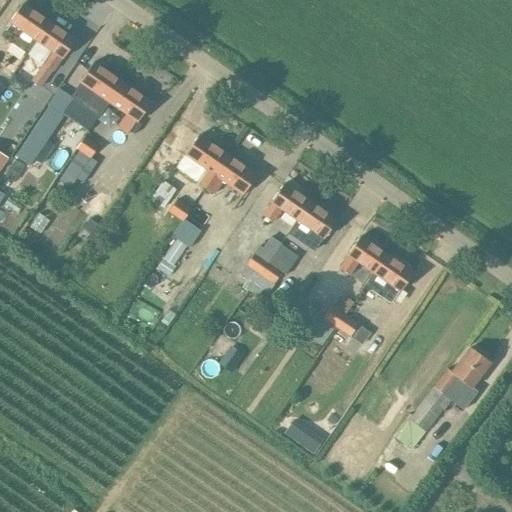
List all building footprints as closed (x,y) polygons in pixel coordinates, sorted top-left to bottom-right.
[(9,22),(10,22),(1,36),(12,43),(27,53),(36,40),(48,23),(21,4),(9,22)] [(48,23),(36,40),(51,51),(42,64),(53,72),(62,58),(63,59),(75,41),(48,23)] [(79,82),(80,83),(71,97),(82,104),(99,115),(108,102),(122,82),(93,63),(79,82)] [(0,123),(25,97),(0,74),(0,123)] [(122,82),(108,102),(126,114),(116,128),(126,135),(136,121),(137,122),(151,102),(122,82)] [(35,126),(19,150),(34,160),(50,137),(48,135),(70,104),(56,95),(35,126)] [(195,183),(204,189),(227,155),(198,135),(185,155),(204,169),(195,183)] [(85,136),(76,149),(90,158),(99,146),(85,136)] [(227,155),(204,189),(214,195),(223,181),(242,195),(256,175),(227,155)] [(149,201),(154,204),(150,210),(152,212),(148,217),(155,221),(163,210),(162,210),(176,190),(163,181),(149,201)] [(270,202),(271,202),(262,215),(273,223),(282,210),(296,220),(297,220),(309,203),(282,184),(270,202)] [(169,239),(174,232),(190,209),(176,199),(155,229),(169,239)] [(297,220),(296,220),(287,233),(303,244),(314,252),(324,238),(324,239),(336,221),(309,203),(297,220)] [(239,274),(254,283),(268,263),(281,244),(270,237),(262,248),(258,246),(239,274)] [(347,255),(338,268),(350,276),(359,262),(373,272),(373,273),(386,255),(359,237),(347,255)] [(177,239),(163,259),(173,266),(187,246),(177,239)] [(373,273),(373,272),(364,286),(391,304),(400,291),(412,273),(386,255),(373,273)] [(254,283),(268,293),(282,271),(268,263),(254,283)] [(335,309),(330,305),(308,337),(321,347),(334,327),(335,328),(344,315),(335,309)] [(344,315),(335,328),(338,329),(324,349),(326,350),(319,360),(324,366),(332,372),(340,360),(337,357),(359,325),(344,315)] [(446,369),(433,387),(450,400),(463,410),(477,392),(471,387),(490,363),(469,348),(451,372),(446,369)] [(432,387),(408,419),(424,431),(426,432),(449,401),(450,400),(433,387),(432,387)] [(295,440),(303,430),(292,422),(284,433),(295,440)]
